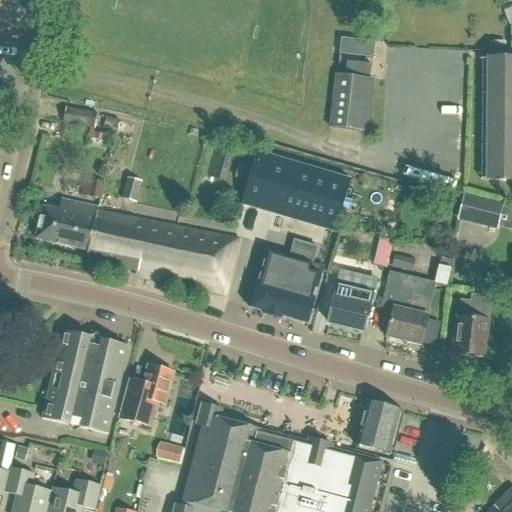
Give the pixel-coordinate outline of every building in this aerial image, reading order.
[(487,60),(487,181),(511,181),(511,8),(503,12),(510,29),(510,60),(487,60)] [(505,43),(489,42),(489,55),(505,56),(505,43)] [(345,73),(370,76),(371,66),(346,62),(345,73)] [(369,133),(375,80),(335,75),(329,129),(369,133)] [(95,129),(97,115),(65,109),(63,123),(95,129)] [(119,122),(106,118),(103,128),(116,132),(119,122)] [(93,133),(92,139),(103,142),(104,136),(93,133)] [(336,228),(350,180),(257,153),(243,200),(336,228)] [(85,179),(82,196),(100,199),(103,183),(85,179)] [(128,179),(122,199),(135,203),(141,183),(128,179)] [(496,230),(501,208),(464,199),(458,221),(496,230)] [(37,240),(88,252),(89,252),(98,214),(99,211),(63,204),(60,215),(43,211),(37,240)] [(89,252),(88,252),(85,264),(137,275),(149,224),(98,214),(89,252)] [(149,224),(137,275),(137,276),(226,294),(236,242),(149,224)] [(387,224),(386,234),(395,236),(396,225),(387,224)] [(316,249),(315,267),(336,267),(337,250),(316,249)] [(266,250),(250,307),(265,312),(265,313),(308,325),(322,276),(309,273),(312,263),(266,250)] [(412,272),(414,262),(393,257),(391,268),(412,272)] [(446,286),(450,269),(440,267),(436,283),(446,286)] [(362,332),(372,291),(361,288),(363,277),(341,272),(328,324),(362,332)] [(428,315),(436,284),(389,272),(381,308),(391,311),(384,338),(421,347),(429,316),(428,315)] [(485,304),(485,299),(474,297),(473,303),(461,301),(459,316),(456,317),(454,331),(457,331),(454,354),(481,357),(484,334),(487,335),(488,321),(486,321),(488,304),(485,304)] [(109,436),(130,347),(63,331),(43,420),(109,436)] [(166,405),(174,374),(149,367),(144,385),(131,381),(121,419),(150,427),(157,403),(166,405)] [(324,431),(339,438),(357,404),(341,396),(324,431)] [(366,403),(354,446),(389,455),(391,450),(394,451),(404,413),(366,403)] [(176,507),(174,511),(368,511),(373,495),(380,466),(313,447),(299,443),(299,442),(220,421),(223,411),(202,405),(197,426),(203,427),(182,508),(176,507)] [(163,445),(160,459),(179,463),(183,450),(163,445)] [(14,460),(24,463),(25,463),(28,450),(17,448),(17,447),(14,460)] [(90,464),(104,467),(107,454),(92,452),(90,464)] [(10,464),(0,461),(0,470),(8,473),(10,464)] [(13,511),(48,511),(53,493),(32,488),(35,475),(11,469),(10,473),(5,494),(17,497),(13,511)] [(0,496),(4,498),(5,494),(10,473),(0,470),(0,496)] [(147,475),(145,511),(166,511),(168,476),(147,475)] [(54,489),(53,493),(48,511),(83,511),(84,509),(96,511),(102,487),(78,481),(75,494),(54,489)] [(511,511),(511,491),(490,511),(511,511)] [(403,511),(404,498),(385,497),(384,511),(403,511)]
